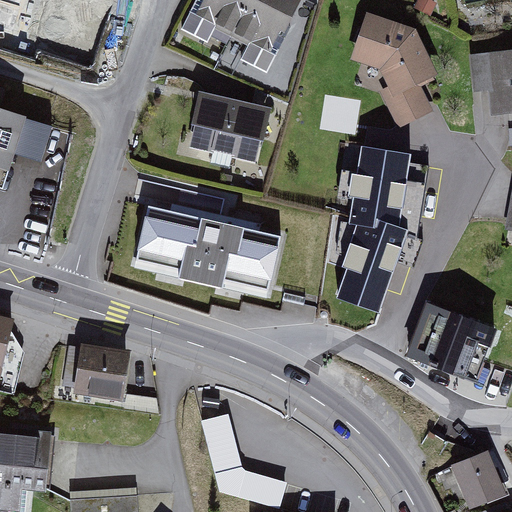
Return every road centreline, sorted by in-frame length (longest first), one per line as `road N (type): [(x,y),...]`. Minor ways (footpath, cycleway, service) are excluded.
road 1 (residential): [(65,302),(163,0)]
road 2 (residential): [(376,361),(413,281),(440,262),(494,136)]
road 3 (secondary): [(65,302),(270,374)]
road 4 (secondary): [(270,374),(351,426),(416,511)]
road 5 (unknown): [(125,112),(0,68)]
road 6 (residential): [(270,374),(281,351),(316,339),(337,340),(376,361)]
